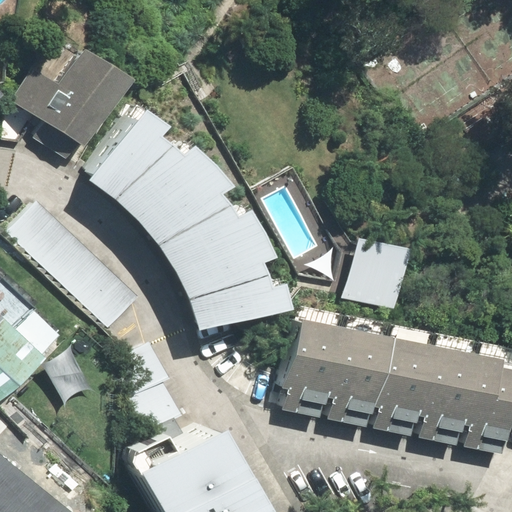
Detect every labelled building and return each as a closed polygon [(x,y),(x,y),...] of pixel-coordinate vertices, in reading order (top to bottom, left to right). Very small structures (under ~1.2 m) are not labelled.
[(60,159),(110,79),(41,36),(0,101),(0,103),(33,125),(25,138),(60,159)] [(148,117),(123,102),(84,164),(110,187),(147,238),(179,297),(187,323),(269,305),(260,278),(247,281),(237,258),(250,252),(222,202),(211,209),(194,190),(203,180),(165,140),(156,150),(137,131),(148,117)] [(511,189),(499,199),(511,216),(511,189)] [(30,197),(0,227),(103,329),(133,298),(30,197)] [(396,248),(341,241),(334,301),(388,308),(396,248)] [(40,317),(0,280),(0,418),(53,467),(97,420),(15,345),(40,317)] [(486,344),(278,305),(263,386),(274,388),(270,409),(492,450),(511,348),(486,344)] [(122,400),(140,430),(175,412),(158,380),(165,376),(149,351),(129,363),(134,371),(119,381),(128,396),(122,400)] [(179,413),(154,426),(122,444),(120,465),(146,511),(245,511),(196,421),(186,427),(179,413)] [(88,511),(0,443),(0,511),(88,511)]
